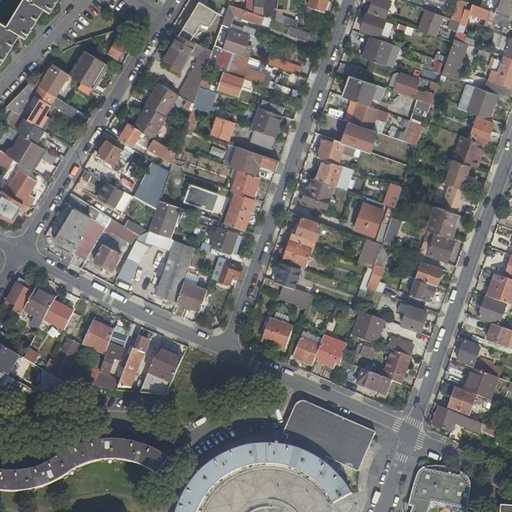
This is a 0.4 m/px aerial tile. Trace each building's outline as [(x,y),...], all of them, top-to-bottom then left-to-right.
[(0,61),(3,64),(21,34),(27,38),(45,9),(51,13),(58,0),(24,0),(8,25),(2,22),(0,25),(0,61)] [(254,0),(254,12),(264,16),(271,18),(276,20),(277,14),(278,9),(278,0),(254,0)] [(324,11),(328,0),(310,0),(308,5),(324,11)] [(372,0),(372,4),(368,2),(365,11),(368,12),(369,12),(370,11),(386,17),(391,1),(389,0),(372,0)] [(511,0),(489,0),(486,8),(511,17),(511,0)] [(261,24),(264,16),(254,12),(249,10),(232,4),(230,4),(222,24),(231,27),(257,36),(259,30),(245,25),(244,28),(232,24),(235,14),(244,17),(243,21),(248,23),(250,20),(261,24)] [(465,8),(461,22),(460,23),(457,32),(455,39),(467,45),(468,45),(471,47),(473,47),(476,38),(469,35),(469,36),(463,34),(470,13),(487,19),(484,25),(494,28),(495,25),(495,22),(498,23),(503,25),(501,31),(506,33),(511,17),(486,8),(473,4),(471,10),(465,8)] [(426,10),(419,30),(435,36),(443,16),(426,10)] [(369,12),(368,12),(361,29),(380,36),(383,28),(386,19),(369,12)] [(290,25),(291,19),(283,16),(277,14),(276,20),(290,25)] [(207,25),(189,15),(187,18),(183,16),(179,23),(183,25),(179,33),(191,40),(198,26),(205,30),(207,25)] [(271,18),(264,16),(261,24),(269,26),(271,18)] [(307,18),(299,16),(298,28),(305,30),(307,18)] [(449,29),(457,32),(460,23),(461,22),(453,19),(449,29)] [(407,26),(399,23),(397,30),(405,33),(407,26)] [(230,29),(231,27),(222,24),(218,36),(215,45),(222,48),(224,48),(224,47),(244,54),(250,36),(230,29)] [(315,44),(318,35),(305,30),(298,28),(297,28),(290,25),(286,34),(315,44)] [(413,28),(407,26),(405,33),(411,35),(413,28)] [(389,30),(383,28),(380,36),(386,38),(389,30)] [(121,32),(117,38),(126,44),(130,37),(121,32)] [(211,33),(206,47),(213,50),(215,45),(218,36),(211,33)] [(163,61),(178,71),(196,42),(179,34),(163,61)] [(507,50),(509,43),(507,42),(504,39),(505,36),(502,35),(498,47),(507,50)] [(372,36),(364,57),(386,65),(393,44),(372,36)] [(126,44),(117,38),(108,53),(117,58),(116,60),(122,63),(124,60),(123,57),(126,52),(123,50),(126,44)] [(442,75),(454,80),(460,82),(463,75),(457,73),(466,47),(468,48),(468,45),(467,45),(455,39),(448,58),(446,63),(442,75)] [(207,69),(213,50),(206,47),(203,46),(197,65),(207,69)] [(234,56),(235,52),(224,48),(222,48),(215,67),(229,71),(231,66),(235,67),(238,58),(234,56)] [(487,50),(478,48),(476,53),(485,57),(487,50)] [(105,70),(108,63),(90,52),(75,77),(83,81),(94,88),(96,89),(107,71),(105,70)] [(444,62),(446,57),(437,54),(435,59),(444,62)] [(493,70),(489,80),(511,87),(511,57),(505,55),(503,61),(495,58),(491,69),(493,70)] [(267,64),(272,66),(300,75),(302,67),(275,58),(269,56),(267,64)] [(70,73),(52,63),(39,85),(40,86),(42,88),(56,96),(70,73)] [(358,70),(341,63),(338,71),(352,76),(366,81),(368,76),(357,72),(358,70)] [(243,66),(239,76),(265,86),(268,77),(263,75),(263,73),(243,66)] [(220,88),(238,94),(240,89),(242,90),(243,86),(241,85),(243,79),(226,73),(220,88)] [(396,88),(401,74),(398,73),(394,75),(390,86),(396,88)] [(395,90),(414,97),(416,90),(420,81),(401,74),(396,88),(395,90)] [(379,95),(382,87),(366,81),(352,76),(345,96),(370,105),(374,94),(379,95)] [(207,89),(210,82),(203,79),(200,86),(207,89)] [(511,90),(511,87),(489,80),(486,91),(499,95),(509,99),(511,90)] [(38,85),(31,81),(26,87),(33,92),(38,85)] [(94,88),(83,81),(79,87),(90,94),(94,88)] [(157,81),(144,102),(166,115),(179,94),(157,81)] [(429,92),(435,94),(439,84),(433,82),(429,92)] [(51,104),(56,96),(42,88),(40,86),(35,94),(38,96),(32,106),(35,107),(28,119),(42,127),(49,116),(45,114),(51,104)] [(201,110),(209,89),(207,89),(200,86),(197,96),(194,103),(193,107),(200,109),(201,110)] [(490,119),(499,95),(486,91),(477,87),(468,111),(490,119)] [(414,97),(414,98),(417,99),(424,101),(432,104),(434,99),(435,94),(429,92),(427,91),(426,94),(416,90),(414,97)] [(185,97),(194,103),(197,96),(188,91),(185,97)] [(56,96),(51,104),(73,117),(78,109),(56,96)] [(417,99),(410,120),(424,125),(425,122),(429,110),(432,104),(424,101),(417,99)] [(437,113),(442,101),(434,99),(432,104),(429,110),(437,113)] [(264,100),(262,108),(282,115),(285,108),(264,100)] [(144,102),(131,123),(143,130),(146,132),(152,136),(154,137),(167,116),(166,115),(144,102)] [(358,102),(351,122),(375,130),(379,119),(385,121),(388,112),(358,102)] [(193,130),(200,109),(193,107),(186,127),(193,130)] [(261,108),(254,128),(255,129),(275,136),(282,115),(262,108),(261,108)] [(278,137),(285,116),(282,115),(275,136),(278,137)] [(45,130),(52,118),(49,116),(42,127),(45,130)] [(230,139),(235,122),(219,116),(213,133),(230,139)] [(25,117),(16,130),(24,134),(28,137),(41,144),(45,138),(42,135),(44,132),(45,130),(42,127),(28,119),(25,117)] [(488,141),(494,123),(478,117),(472,135),(488,141)] [(131,123),(129,122),(120,137),(144,151),(144,150),(146,152),(150,146),(174,160),(177,151),(154,137),(152,136),(146,132),(143,130),(131,123)] [(274,148),(278,137),(275,136),(255,129),(251,140),(274,148)] [(12,153),(10,152),(9,154),(15,158),(28,137),(24,134),(12,153)] [(481,151),(484,143),(463,135),(457,151),(455,151),(452,158),(454,159),(471,165),(478,167),(482,156),(479,155),(481,151)] [(28,137),(15,158),(33,169),(46,148),(41,144),(28,137)] [(315,155),(318,156),(325,138),(322,137),(315,155)] [(344,144),(345,143),(343,142),(335,139),(334,142),(325,138),(318,156),(328,159),(328,160),(339,164),(342,154),(341,153),(342,151),(354,155),(357,148),(344,144)] [(123,149),(107,140),(99,154),(114,163),(123,149)] [(218,156),(220,149),(195,141),(193,148),(218,156)] [(233,164),(236,148),(229,147),(226,162),(233,164)] [(251,154),(245,171),(256,175),(260,163),(262,164),(276,170),(280,161),(248,149),(247,153),(251,154)] [(54,165),(59,156),(47,150),(43,158),(54,165)] [(15,158),(9,154),(5,162),(10,165),(15,158)] [(174,162),(166,157),(161,165),(171,170),(174,162)] [(336,186),(343,165),(339,164),(328,160),(323,158),(316,179),(335,186),(336,186)] [(452,158),(450,158),(441,181),(446,183),(454,159),(452,158)] [(471,165),(454,159),(446,183),(451,184),(463,189),(471,165)] [(412,169),(419,172),(422,162),(418,161),(417,165),(414,164),(412,169)] [(353,169),(343,165),(336,186),(345,189),(353,169)] [(37,180),(19,169),(6,191),(29,206),(35,197),(29,193),(27,192),(29,187),(32,188),(37,180)] [(253,197),(261,177),(258,176),(256,175),(245,171),(240,170),(233,190),(237,192),(253,197)] [(316,179),(313,178),(309,189),(307,188),(303,199),(327,208),(335,186),(316,179)] [(116,206),(124,190),(107,181),(99,196),(116,206)] [(185,201),(214,211),(220,194),(191,183),(185,201)] [(463,189),(451,184),(442,208),(459,214),(468,190),(463,189)] [(397,185),(390,205),(396,207),(401,193),(403,186),(397,185)] [(0,214),(12,222),(23,203),(2,190),(0,192),(0,214)] [(131,194),(124,190),(116,206),(123,209),(131,194)] [(245,229),(256,198),(253,197),(237,192),(226,223),(245,229)] [(386,203),(367,197),(365,202),(384,209),(386,203)] [(173,239),(184,208),(160,200),(150,230),(173,239)] [(384,209),(365,202),(355,229),(374,236),(384,209)] [(396,207),(390,205),(377,241),(383,243),(384,240),(389,227),(392,216),(396,207)] [(112,217),(99,209),(94,218),(74,206),(64,222),(56,236),(58,244),(68,249),(86,259),(95,244),(102,232),(106,226),(106,225),(112,217)] [(438,206),(429,230),(430,230),(436,232),(451,238),(460,214),(459,214),(442,208),(438,206)] [(294,232),(291,240),(312,247),(313,248),(322,223),(304,216),(297,233),(294,232)] [(112,230),(135,244),(136,240),(140,234),(129,227),(125,225),(112,217),(106,225),(106,226),(102,232),(108,236),(112,230)] [(130,218),(125,225),(129,227),(140,234),(147,238),(150,230),(130,218)] [(238,233),(219,227),(217,233),(212,231),(211,237),(215,238),(213,245),(204,243),(202,249),(220,255),(227,258),(243,263),(246,256),(232,251),(238,233)] [(398,230),(389,227),(384,240),(393,243),(398,230)] [(173,239),(150,230),(147,238),(140,234),(136,240),(145,244),(147,245),(149,241),(169,249),(173,239)] [(436,232),(430,230),(426,242),(432,244),(436,233),(436,232)] [(448,260),(451,252),(453,248),(456,240),(436,233),(432,244),(426,242),(423,249),(424,251),(448,260)] [(56,236),(42,236),(45,252),(62,261),(68,249),(58,244),(56,236)] [(368,238),(359,264),(368,267),(373,269),(375,264),(383,243),(377,241),(368,238)] [(156,293),(176,301),(188,265),(190,266),(196,247),(175,239),(172,249),(156,293)] [(305,268),(312,247),(291,240),(288,239),(285,247),(288,248),(285,257),(293,261),(292,263),(305,268)] [(128,285),(135,270),(145,244),(136,240),(135,244),(133,247),(116,279),(128,285)] [(385,267),(393,243),(384,240),(383,243),(375,264),(385,267)] [(95,261),(113,270),(122,253),(104,244),(95,261)] [(147,245),(145,244),(135,270),(148,246),(147,245)] [(230,283),(232,278),(234,273),(239,275),(243,265),(226,259),(227,258),(220,255),(213,277),(230,283)] [(422,262),(416,278),(437,285),(443,269),(422,262)] [(275,272),(272,279),(285,284),(295,288),(302,269),(283,263),(279,273),(275,272)] [(369,282),(378,286),(385,267),(375,264),(373,269),(369,282)] [(368,267),(361,288),(366,290),(367,287),(369,282),(373,269),(368,267)] [(199,277),(187,272),(184,281),(196,285),(199,277)] [(511,279),(496,274),(488,296),(511,304),(511,279)] [(433,296),(437,285),(416,278),(408,301),(424,307),(426,300),(428,301),(430,295),(433,296)] [(13,310),(21,315),(24,309),(29,301),(28,300),(33,292),(34,292),(37,287),(38,286),(27,279),(23,285),(17,282),(3,306),(12,311),(13,310)] [(177,302),(201,310),(208,289),(196,285),(184,281),(177,302)] [(58,295),(39,284),(38,286),(37,287),(56,297),(58,295)] [(281,295),(281,296),(308,305),(312,293),(295,288),(285,284),(281,295)] [(56,297),(37,287),(34,292),(29,301),(24,309),(36,316),(32,324),(39,328),(45,318),(55,299),(56,297)] [(361,288),(354,308),(359,310),(366,290),(361,288)] [(479,317),(498,324),(505,304),(486,297),(479,317)] [(45,318),(65,329),(75,310),(55,299),(45,318)] [(428,311),(401,302),(398,311),(404,313),(402,316),(405,317),(402,324),(421,330),(428,311)] [(373,305),(366,303),(363,311),(370,313),(373,305)] [(383,320),(359,311),(355,322),(358,323),(356,326),(363,328),(360,335),(370,339),(374,327),(380,329),(383,320)] [(68,324),(75,327),(81,315),(74,312),(68,324)] [(277,312),(274,319),(288,324),(291,317),(277,312)] [(0,331),(0,343),(3,345),(20,317),(16,314),(13,317),(3,333),(0,331)] [(274,319),(270,317),(262,339),(271,343),(272,340),(287,346),(294,326),(288,324),(274,319)] [(83,344),(106,355),(109,344),(114,330),(94,321),(83,344)] [(507,345),(511,331),(511,329),(493,323),(487,338),(507,345)] [(114,338),(125,341),(128,329),(117,326),(114,338)] [(302,332),(301,335),(321,343),(323,339),(302,332)] [(293,357),(314,364),(316,358),(321,343),(301,335),(293,357)] [(347,344),(324,335),(323,339),(321,343),(316,358),(318,359),(318,361),(334,367),(336,361),(341,363),(347,344)] [(149,341),(138,336),(120,383),(119,386),(131,388),(149,341)] [(57,373),(52,370),(50,374),(64,382),(69,371),(79,348),(80,349),(82,346),(68,339),(63,350),(68,353),(57,373)] [(412,347),(392,340),(390,346),(410,353),(412,347)] [(467,363),(467,364),(473,366),(489,372),(492,363),(488,361),(482,359),(481,361),(476,359),(480,347),(474,345),(474,343),(465,340),(458,359),(467,363)] [(0,370),(6,374),(13,361),(17,354),(3,345),(0,343),(0,370)] [(123,349),(109,344),(106,355),(103,361),(98,378),(95,384),(95,386),(100,387),(118,389),(119,386),(120,383),(107,382),(109,377),(108,376),(110,371),(115,373),(123,349)] [(379,350),(365,345),(361,354),(375,359),(379,350)] [(184,356),(161,346),(140,393),(148,395),(155,395),(166,396),(170,388),(184,356)] [(38,354),(28,349),(24,358),(33,364),(38,354)] [(412,356),(392,349),(382,375),(391,379),(402,383),(412,356)] [(89,375),(98,378),(103,361),(94,357),(89,375)] [(50,374),(52,370),(56,362),(49,359),(44,370),(50,374)] [(358,366),(344,360),(341,368),(355,373),(358,366)] [(13,361),(6,374),(9,376),(17,363),(13,361)] [(191,384),(198,386),(203,368),(194,366),(195,363),(187,361),(184,377),(191,379),(191,384)] [(503,366),(492,363),(489,372),(499,376),(503,366)] [(242,372),(225,366),(220,382),(218,382),(215,388),(222,390),(224,381),(227,382),(229,376),(240,379),(242,372)] [(490,399),(499,376),(489,372),(473,366),(465,389),(490,399)] [(386,393),(391,379),(382,375),(363,368),(358,382),(386,393)] [(0,390),(9,376),(6,374),(0,383),(0,390)] [(98,378),(89,375),(86,382),(95,384),(98,378)] [(457,387),(450,407),(469,414),(476,395),(457,387)] [(283,433),(280,433),(273,432),(272,437),(272,443),(277,444),(284,445),(288,445),(293,447),(297,448),(302,449),(306,451),(310,453),(314,455),(318,457),(320,459),(323,461),(328,464),(331,467),(337,473),(342,468),(343,464),(350,468),(358,471),(375,432),(305,401),(303,400),(301,401),(299,402),(296,403),(295,405),(295,406),(283,433)] [(458,421),(459,419),(461,414),(440,405),(433,422),(452,430),(456,420),(458,421)] [(468,423),(470,418),(461,414),(459,419),(468,423)] [(470,418),(468,423),(467,427),(479,431),(480,428),(489,432),(491,427),(470,418)] [(0,490),(3,491),(9,491),(15,491),(22,491),(29,490),(35,489),(40,487),(46,485),(52,483),(58,480),(65,476),(73,470),(78,468),(82,466),(87,463),(93,462),(97,461),(103,460),(108,460),(113,459),(118,460),(122,460),(126,461),(135,463),(138,464),(149,469),(156,473),(157,474),(169,458),(163,454),(156,450),(146,446),(141,444),(136,442),(131,441),(126,440),(115,439),(108,439),(101,440),(94,441),(89,442),(79,445),(76,447),(71,449),(67,451),(63,453),(58,457),(49,463),(44,465),(35,468),(28,470),(22,471),(17,471),(12,472),(6,471),(1,470),(0,469),(0,490)] [(197,511),(199,509),(204,499),(207,495),(213,488),(218,483),(224,479),(232,473),(237,471),(243,468),(248,467),(255,465),(261,464),(268,464),(274,464),(279,465),(285,466),(289,467),(293,468),(299,470),(303,472),(308,476),(313,479),(318,483),(322,487),(325,490),(328,494),(332,499),(334,503),(352,493),(348,487),(343,480),(339,475),(337,473),(331,467),(328,464),(323,461),(320,459),(318,457),(314,455),(310,453),(306,451),(302,449),(297,448),(293,447),(288,445),(284,445),(277,444),(272,443),(263,444),(256,444),(249,445),(244,447),(239,448),(233,450),(228,452),(223,455),(216,459),(213,461),(209,464),(205,467),(200,473),(195,477),(192,482),(188,487),(185,492),(182,498),(179,504),(177,511),(176,511),(197,511)] [(427,511),(428,510),(436,505),(444,507),(455,509),(455,511),(466,511),(467,509),(470,499),(471,489),(471,486),(470,481),(469,479),(467,476),(465,474),(463,471),(461,471),(460,475),(425,468),(425,466),(423,467),(421,468),(419,470),(417,473),(414,480),(413,484),(409,505),(413,507),(410,511),(427,511)]
